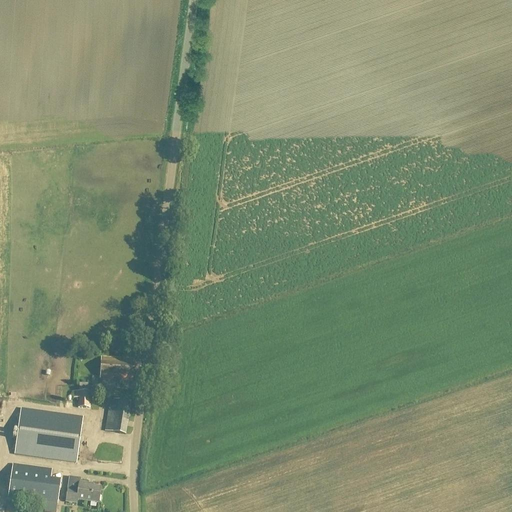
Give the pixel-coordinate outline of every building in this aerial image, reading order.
[(132,383),(133,361),(100,359),(99,381),(132,383)] [(90,409),(90,393),(73,393),(73,400),(77,400),(77,409),(90,409)] [(125,436),(131,404),(113,401),(112,406),(110,406),(105,432),(125,436)] [(76,465),(83,418),(20,409),(14,456),(76,465)] [(60,482),(49,481),(51,471),(12,466),(7,499),(57,506),(60,482)] [(98,505),(100,489),(88,487),(88,485),(79,484),(78,492),(67,491),(66,502),(76,504),(76,501),(98,505)]
